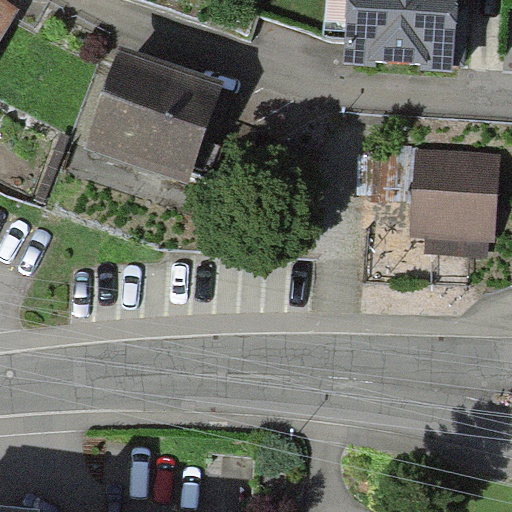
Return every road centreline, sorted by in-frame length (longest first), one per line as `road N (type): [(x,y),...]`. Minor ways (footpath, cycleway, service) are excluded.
road 1 (residential): [(511,395),(185,359),(0,386)]
road 2 (residential): [(93,0),(143,30),(338,83),(511,98)]
